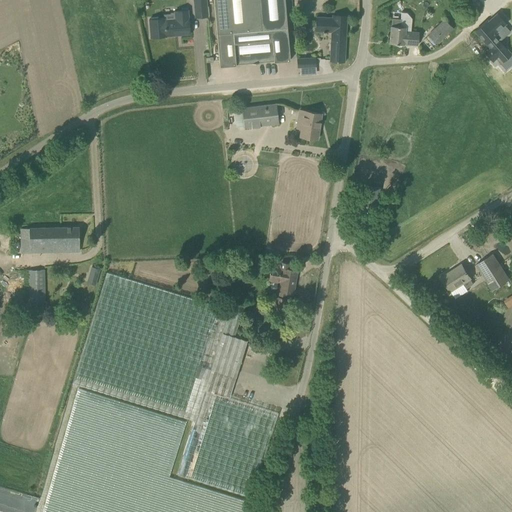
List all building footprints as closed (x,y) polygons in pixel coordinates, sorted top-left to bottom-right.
[(193,0),(195,17),(207,16),(205,0),(193,0)] [(213,0),(217,34),(219,66),(236,64),(251,63),(259,63),(259,62),(274,61),(290,60),(284,0),(213,0)] [(175,11),(175,19),(165,20),(165,18),(149,19),(151,37),(190,34),(188,10),(175,11)] [(331,32),(330,60),(330,61),(344,62),(347,16),(332,15),(332,17),(316,16),(316,31),(331,32)] [(390,43),(397,44),(404,44),(418,45),(419,32),(405,31),(405,27),(401,26),(401,19),(392,18),(390,43)] [(437,44),(453,28),(444,19),(428,35),(437,44)] [(492,37),(495,34),(490,29),(492,27),(487,20),(475,31),(486,43),(486,42),(491,47),(485,53),(492,61),(506,48),(498,41),(497,42),(492,37)] [(315,57),(297,58),(298,67),(315,66),(315,57)] [(278,124),(275,104),(241,108),(244,128),(278,124)] [(299,110),(298,118),(303,119),(300,136),(317,139),(321,113),(299,110)] [(79,227),(55,227),(21,228),(21,252),(79,251),(79,227)] [(477,264),(487,279),(493,289),(509,279),(493,254),(477,264)] [(293,293),(296,270),(290,269),(291,264),(280,262),(279,266),(272,265),(269,279),(281,281),(279,296),(276,296),(274,309),(268,308),(268,311),(283,314),(286,298),(285,298),(286,291),(293,293)] [(451,291),(463,283),(467,288),(474,283),(471,278),(462,264),(454,269),(455,270),(443,278),(442,277),(451,291)] [(199,266),(198,275),(207,276),(208,267),(199,266)] [(99,275),(100,269),(91,267),(89,272),(99,275)] [(45,302),(44,280),(44,270),(28,270),(29,302),(45,302)] [(107,272),(72,383),(195,420),(178,473),(251,497),(278,412),(229,397),(235,378),(211,371),(222,332),(235,336),(241,313),(107,272)] [(235,336),(222,332),(211,371),(235,378),(247,340),(243,339),(235,336)] [(246,511),(250,502),(170,478),(186,422),(77,388),(40,511),(246,511)]
